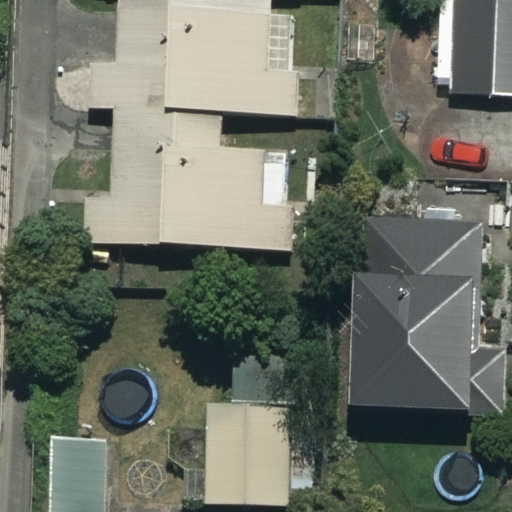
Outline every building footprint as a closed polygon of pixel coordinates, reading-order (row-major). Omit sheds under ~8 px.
[(133,0),(132,71),(103,70),(102,116),(128,116),(126,207),(97,206),(96,251),(303,256),(305,164),(233,162),(234,120),(301,122),(304,0),(133,0)] [(511,0),(449,0),(449,101),(511,100),(511,0)] [(498,230),(378,228),(375,420),(511,421),(511,353),(497,353),(498,230)] [(299,412),(221,411),(218,510),(297,511),(299,412)] [(122,511),(124,443),(67,442),(66,511),(122,511)]
